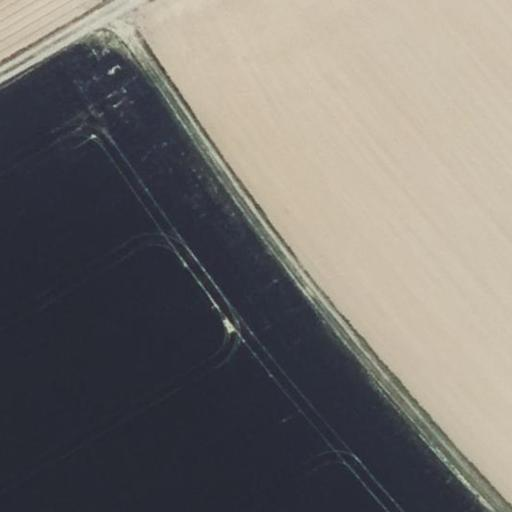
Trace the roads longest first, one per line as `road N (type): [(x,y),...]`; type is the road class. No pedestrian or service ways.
road 1 (track): [(92,16),(282,280),(479,511)]
road 2 (track): [(0,71),(120,0)]
